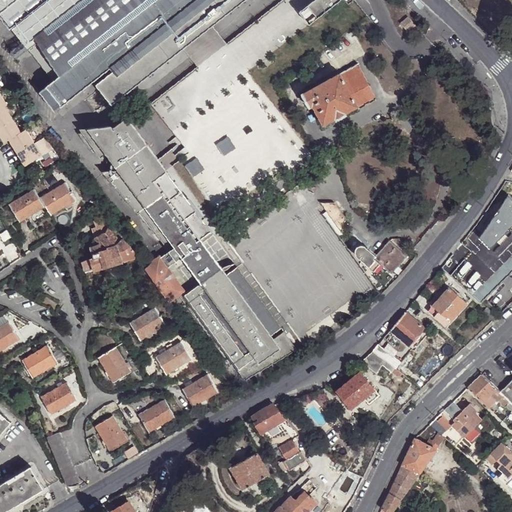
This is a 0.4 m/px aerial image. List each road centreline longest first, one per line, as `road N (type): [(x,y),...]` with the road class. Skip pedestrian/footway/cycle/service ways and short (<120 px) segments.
road 1 (tertiary): [(166,451),(351,345),(477,203),(511,134)]
road 2 (residential): [(511,323),(411,420),(362,511)]
road 3 (tertiary): [(62,511),(166,451)]
